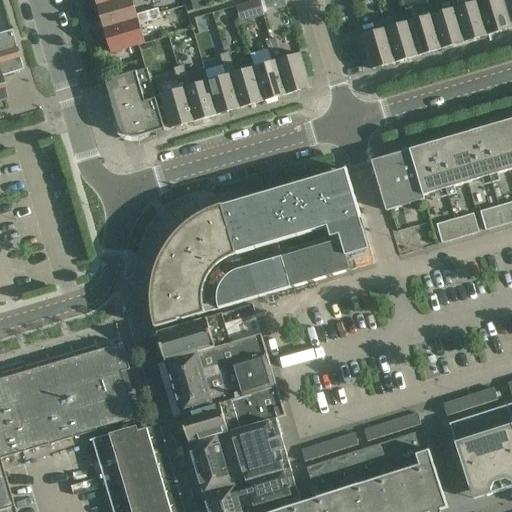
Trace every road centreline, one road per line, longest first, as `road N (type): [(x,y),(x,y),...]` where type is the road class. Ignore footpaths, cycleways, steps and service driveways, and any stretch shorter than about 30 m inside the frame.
road 1 (residential): [(111,195),(346,122)]
road 2 (residential): [(111,195),(76,121),(40,0)]
road 3 (residential): [(0,325),(72,305),(111,280),(111,195)]
road 4 (residential): [(346,122),(511,75)]
road 5 (residential): [(346,122),(311,0)]
